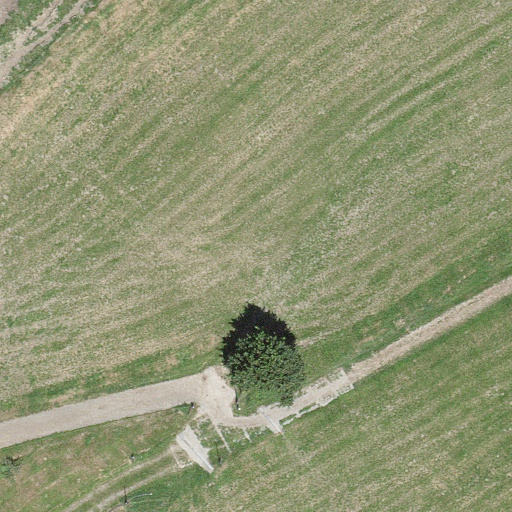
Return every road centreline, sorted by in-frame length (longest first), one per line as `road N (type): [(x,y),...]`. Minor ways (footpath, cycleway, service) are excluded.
road 1 (track): [(0,435),(195,393),(217,400),(232,432),(511,288)]
road 2 (track): [(90,511),(129,483),(232,432)]
